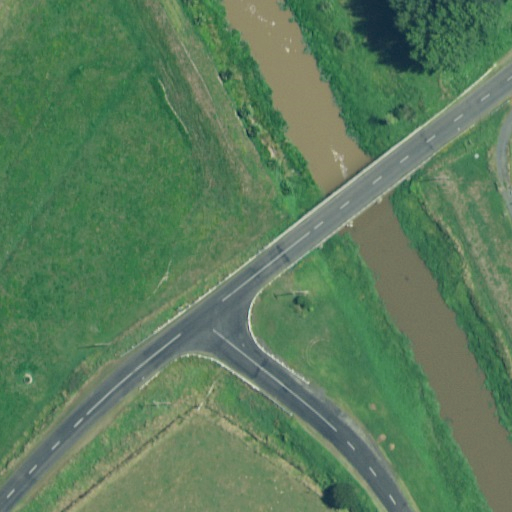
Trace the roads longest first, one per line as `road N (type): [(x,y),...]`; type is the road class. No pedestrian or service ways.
road 1 (unclassified): [(285,251),(511,79)]
road 2 (unclassified): [(199,319),(331,426),(401,511)]
road 3 (unclassified): [(0,507),(199,319)]
